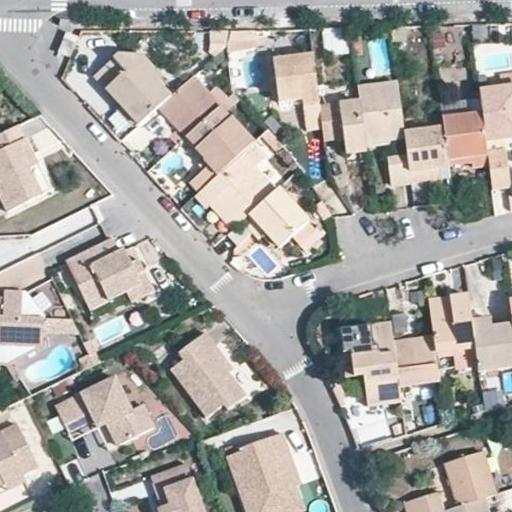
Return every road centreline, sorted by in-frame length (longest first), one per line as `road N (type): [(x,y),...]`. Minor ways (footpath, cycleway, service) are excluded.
road 1 (residential): [(260,315),(0,31)]
road 2 (residential): [(260,315),(326,286),(511,238)]
road 3 (residential): [(363,511),(298,354),(260,315)]
